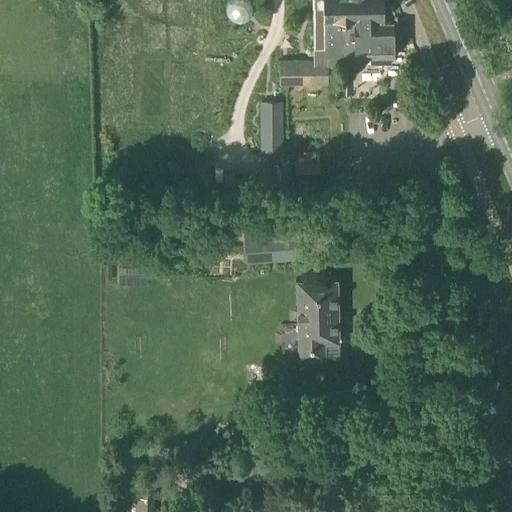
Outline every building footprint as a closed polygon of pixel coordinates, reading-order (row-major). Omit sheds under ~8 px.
[(312,0),(314,60),(279,60),(280,85),(328,85),(328,67),(353,66),(353,71),(358,71),(364,65),(364,58),(393,57),(393,24),(382,24),(382,6),(386,4),(385,0),(312,0)] [(353,88),(354,105),(388,104),(387,86),(353,88)] [(281,102),(260,102),(260,151),(282,150),(281,102)] [(285,174),(318,172),(317,152),(284,153),(285,174)] [(243,230),(244,247),(261,246),(262,262),(281,261),(279,228),(243,230)] [(299,357),(325,357),(324,343),(339,343),(337,281),(297,281),(299,357)] [(153,511),(154,477),(140,477),(139,497),(134,497),(134,511),(153,511)]
